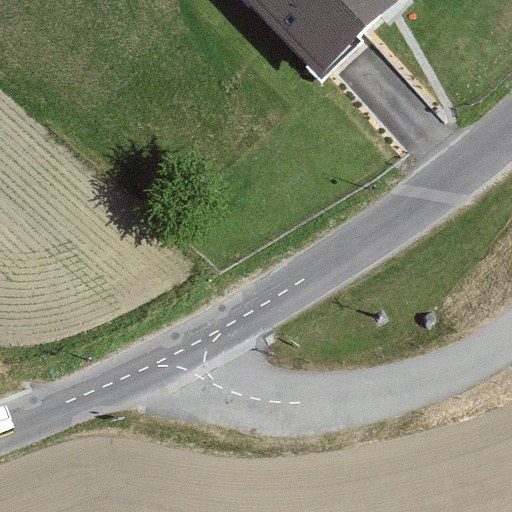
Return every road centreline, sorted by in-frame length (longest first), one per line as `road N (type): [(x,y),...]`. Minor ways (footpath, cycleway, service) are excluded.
road 1 (tertiary): [(511,132),(357,255),(158,364)]
road 2 (residential): [(158,364),(291,414),(413,388),(511,332)]
road 3 (tertiary): [(158,364),(0,435)]
